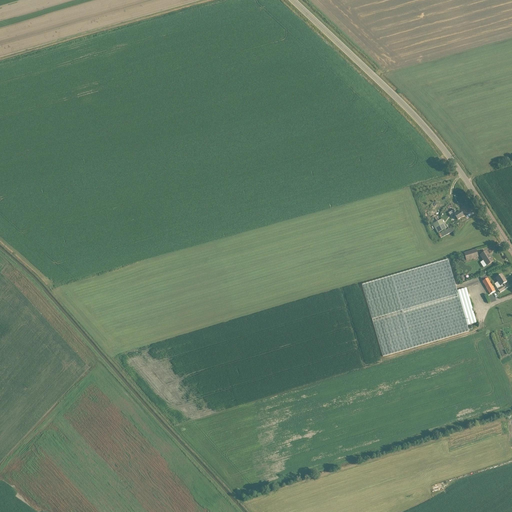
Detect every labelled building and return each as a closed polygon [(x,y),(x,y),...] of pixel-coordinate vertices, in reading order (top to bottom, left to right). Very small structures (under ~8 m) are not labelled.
[(454,215),(458,220),(464,216),(460,211),(458,213),(455,210),(449,213),(451,217),(454,215)] [(432,224),(437,233),(446,228),(441,219),(432,224)] [(452,228),(439,233),(441,237),(454,232),(452,228)] [(475,250),(464,253),(467,261),(478,257),(475,250)] [(483,268),(487,266),(493,262),(487,251),(480,255),(484,260),(480,263),(483,268)] [(448,260),(363,285),(383,356),(469,331),(467,326),(476,323),(466,288),(457,291),(448,260)] [(502,275),(496,278),(501,286),(502,286),(498,289),(500,293),(505,290),(508,288),(505,283),(507,282),(502,275)] [(469,286),(482,281),(480,277),(468,282),(469,286)] [(488,278),(482,281),(486,287),(483,289),(487,296),(495,291),(488,278)]
